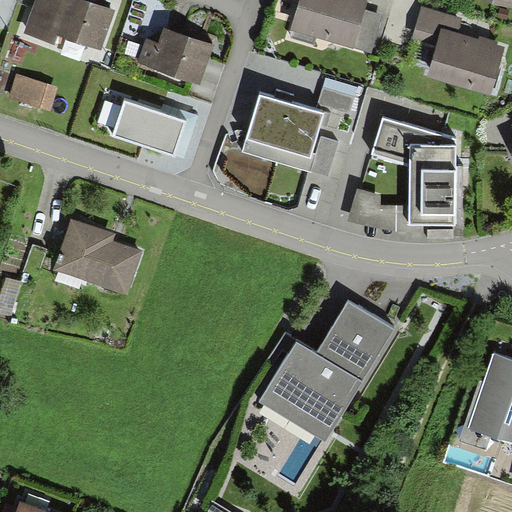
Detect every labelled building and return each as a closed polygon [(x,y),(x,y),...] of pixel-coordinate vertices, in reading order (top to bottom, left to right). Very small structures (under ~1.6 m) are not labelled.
[(115,10),(85,0),(36,0),(24,35),(55,45),(58,34),(102,49),(115,10)] [(368,1),(365,0),(298,0),(290,30),(293,31),(291,37),(315,44),(317,39),(353,49),(354,47),(366,10),(368,1)] [(511,0),(477,0),(511,9),(511,0)] [(412,40),(436,47),(441,28),(459,33),(463,18),(421,7),(412,40)] [(385,16),(366,10),(354,47),(373,53),(385,16)] [(459,33),(441,28),(436,47),(427,77),(493,96),(507,47),(459,33)] [(163,31),(158,46),(146,42),(138,67),(196,86),(209,46),(163,31)] [(58,88),(17,75),(10,96),(51,110),(58,88)] [(357,88),(326,79),(319,103),(349,112),(357,88)] [(292,103),(261,94),(244,150),(311,170),(317,151),(313,150),(320,124),(327,126),(331,113),(293,101),(292,103)] [(186,122),(125,102),(114,135),(174,156),(186,122)] [(191,109),(180,150),(190,153),(201,112),(191,109)] [(457,139),(384,118),(373,153),(410,165),(410,205),(410,225),(421,225),(456,225),(457,139)] [(338,142),(322,137),(317,151),(311,170),(328,175),(338,142)] [(381,195),(358,189),(348,221),(396,231),(422,231),(421,225),(410,225),(410,205),(381,204),(381,195)] [(114,234),(71,219),(54,270),(126,294),(141,252),(112,242),(114,234)] [(453,229),(429,230),(429,238),(453,238),(453,229)] [(394,329),(347,301),(318,350),(284,330),(267,359),(280,366),(258,403),(308,433),(324,443),(394,329)] [(511,362),(494,356),(469,429),(511,443),(511,362)] [(232,511),(210,499),(204,511),(232,511)]
